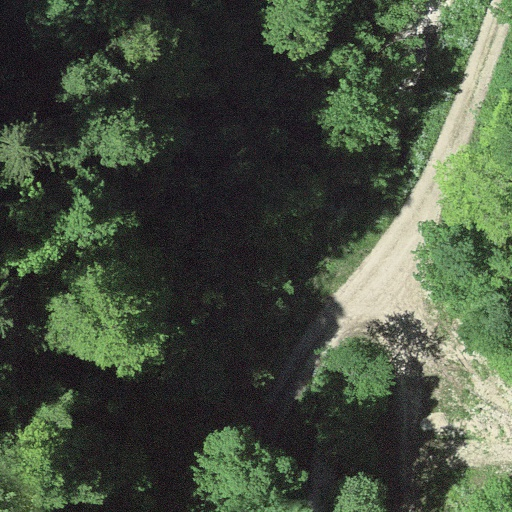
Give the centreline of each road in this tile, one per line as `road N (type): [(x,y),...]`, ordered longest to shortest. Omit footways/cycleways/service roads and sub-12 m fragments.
road 1 (track): [(240,511),(275,396),(298,350),(434,213)]
road 2 (track): [(401,511),(434,213)]
road 3 (track): [(434,213),(501,0)]
